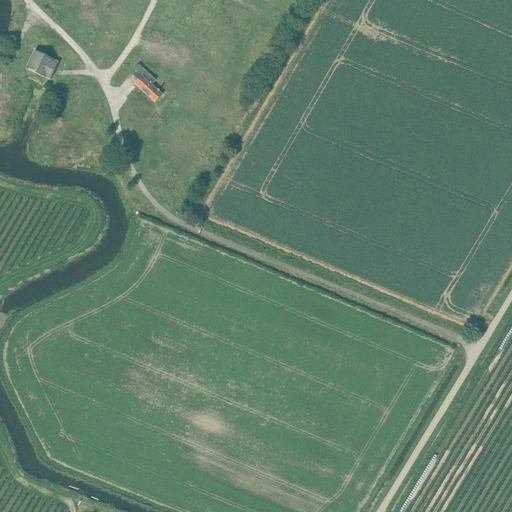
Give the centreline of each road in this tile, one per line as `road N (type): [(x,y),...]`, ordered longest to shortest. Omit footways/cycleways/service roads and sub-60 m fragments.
road 1 (unclassified): [(478,351),(169,220),(126,159),(104,82)]
road 2 (unclassified): [(382,511),(478,351)]
